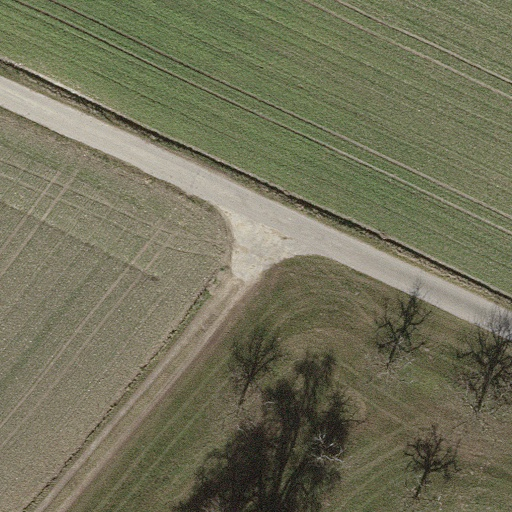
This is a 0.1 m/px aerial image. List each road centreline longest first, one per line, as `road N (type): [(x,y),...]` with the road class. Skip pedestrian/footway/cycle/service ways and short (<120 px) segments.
road 1 (residential): [(0,97),(511,335)]
road 2 (track): [(48,511),(287,232)]
